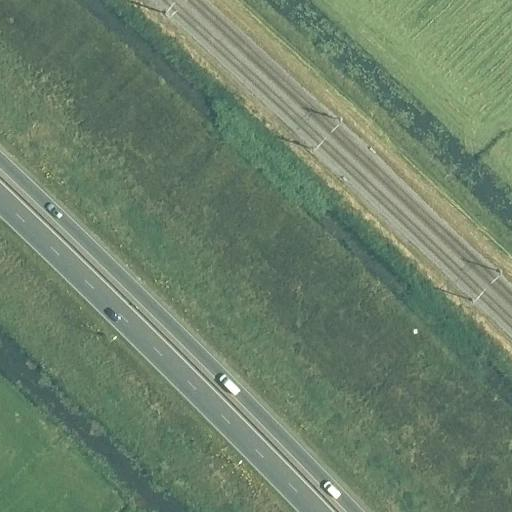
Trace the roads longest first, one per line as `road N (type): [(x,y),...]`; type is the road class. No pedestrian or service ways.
road 1 (trunk): [(353,511),(0,166)]
road 2 (trunk): [(0,202),(312,511)]
